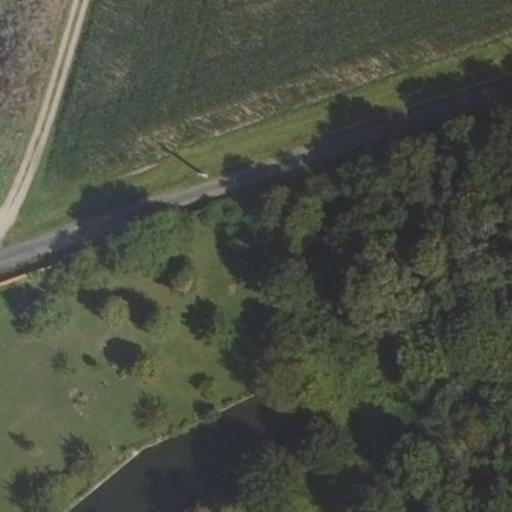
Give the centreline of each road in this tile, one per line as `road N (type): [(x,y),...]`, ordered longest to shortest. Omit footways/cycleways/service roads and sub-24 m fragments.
road 1 (track): [(2,264),(511,90)]
road 2 (track): [(0,265),(77,0)]
